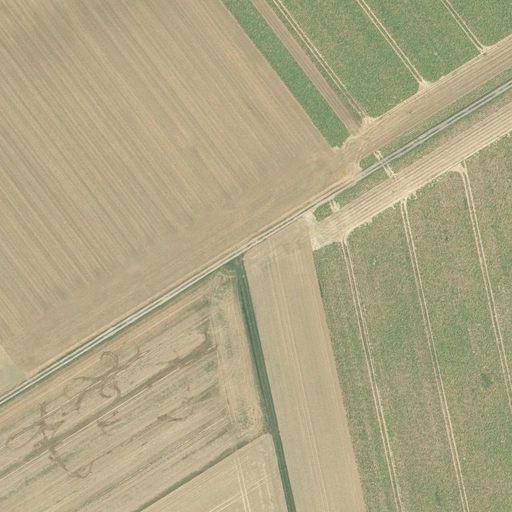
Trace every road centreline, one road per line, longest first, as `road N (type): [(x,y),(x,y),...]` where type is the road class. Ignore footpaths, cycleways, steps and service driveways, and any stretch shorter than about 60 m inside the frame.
road 1 (track): [(511,87),(0,405)]
road 2 (track): [(240,257),(293,511)]
